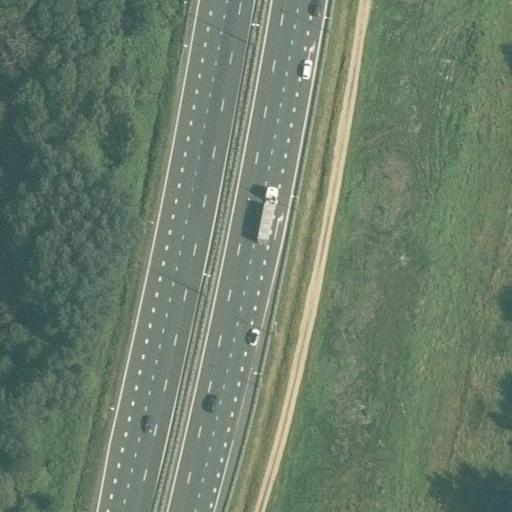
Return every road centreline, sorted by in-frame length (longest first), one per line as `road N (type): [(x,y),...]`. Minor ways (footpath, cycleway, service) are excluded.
road 1 (track): [(365,0),(256,511)]
road 2 (motorway): [(234,0),(125,511)]
road 3 (motorway): [(186,511),(255,211),(290,0)]
